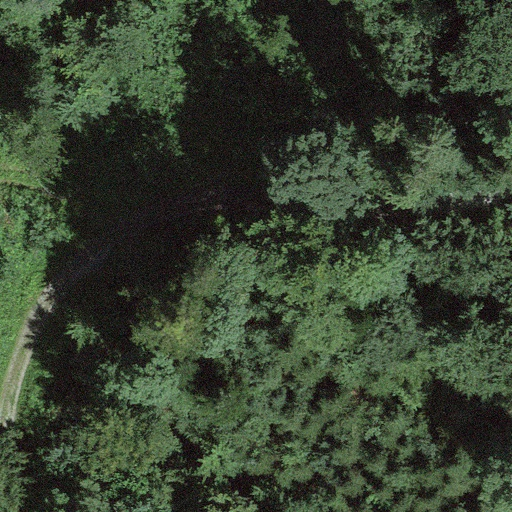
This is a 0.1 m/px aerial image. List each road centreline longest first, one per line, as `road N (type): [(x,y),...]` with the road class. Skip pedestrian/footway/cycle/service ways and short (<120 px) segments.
road 1 (track): [(202,204),(120,238),(37,332),(10,401),(1,511)]
road 2 (track): [(511,416),(282,288),(202,204)]
road 3 (track): [(511,195),(383,209),(311,196),(202,204)]
